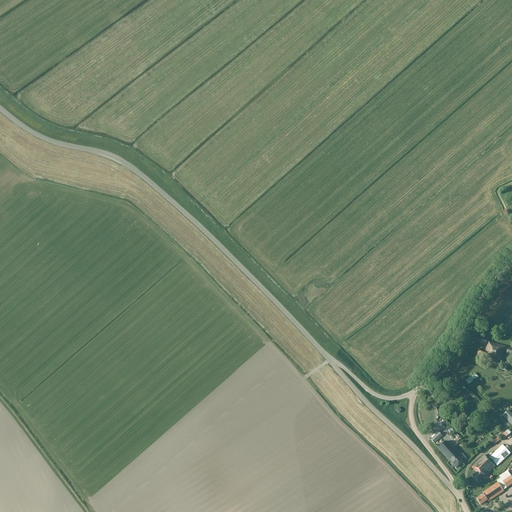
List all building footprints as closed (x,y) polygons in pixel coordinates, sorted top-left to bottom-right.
[(487,346),(485,351),(479,349),(477,355),(483,357),(483,359),(487,360),(486,361),(501,365),(503,360),(501,358),(503,354),(505,353),(507,347),(489,342),(488,346),(487,346)] [(504,364),(502,370),(508,372),(510,365),(504,364)] [(495,445),(501,439),(502,441),(511,433),(509,430),(499,437),(498,437),(493,442),(495,445)] [(431,440),(434,444),(442,436),(439,432),(431,440)] [(464,461),(446,441),(438,449),(456,469),(464,461)] [(510,453),(509,452),(511,450),(507,446),(505,448),(503,446),(490,458),(497,465),(510,453)] [(472,476),(478,482),(495,466),(485,455),(472,467),(477,472),(472,476)] [(511,478),(511,477),(509,478),(503,483),(507,489),(511,484),(511,478)] [(498,483),(495,485),(482,493),(483,494),(476,499),(480,505),(487,501),(488,502),(504,491),(498,483)]
